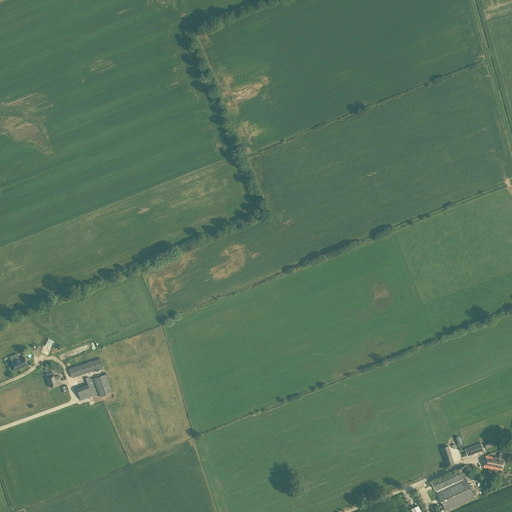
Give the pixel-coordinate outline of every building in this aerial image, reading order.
[(47,342),(44,347),(49,350),(52,345),(47,342)] [(11,362),(14,370),(27,365),(24,357),(11,362)] [(69,368),(72,378),(103,368),(99,359),(69,368)] [(57,385),(56,383),(61,381),(59,375),(54,377),(52,371),(46,374),(50,387),(57,385)] [(87,384),(76,388),(80,400),(92,396),(97,394),(93,384),(95,384),(100,397),(113,392),(106,374),(93,379),(92,380),(91,378),(89,379),(88,377),(85,378),(87,384)] [(483,450),(480,443),(465,449),(465,450),(463,451),(465,457),(483,450)] [(445,466),(454,463),(448,445),(440,449),(445,466)] [(485,467),(502,470),(505,453),(500,452),(499,458),(487,456),(485,467)] [(431,482),(435,491),(468,476),(464,467),(431,482)] [(466,478),(437,492),(446,511),(475,497),(466,478)]
